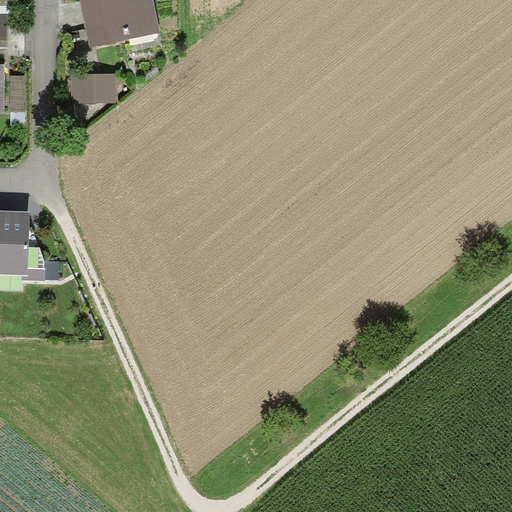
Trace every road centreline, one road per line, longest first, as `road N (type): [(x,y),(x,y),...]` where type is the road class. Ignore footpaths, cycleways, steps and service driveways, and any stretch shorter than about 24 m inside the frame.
road 1 (track): [(511,279),(351,404),(234,510),(199,510),(172,478),(44,170)]
road 2 (residential): [(44,170),(43,0)]
